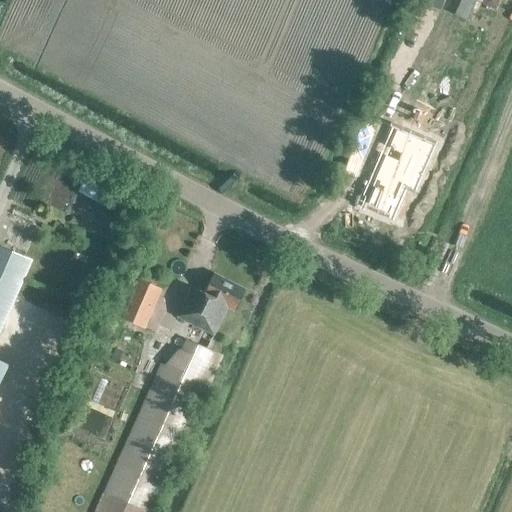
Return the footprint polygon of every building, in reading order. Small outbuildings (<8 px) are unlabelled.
[(440,12),(444,0),(423,0),(421,5),(440,12)] [(400,215),(412,185),(421,188),(440,145),(403,129),(378,188),(381,189),(375,204),(400,215)] [(26,259),(42,224),(13,211),(0,239),(0,331),(31,261),(26,259)] [(233,310),(243,291),(214,276),(205,294),(191,288),(177,317),(213,336),(227,307),(233,310)] [(120,317),(121,317),(140,326),(144,328),(160,292),(136,281),(120,317)] [(135,337),(140,326),(121,317),(116,328),(135,337)] [(160,364),(94,511),(151,511),(221,357),(185,341),(181,351),(178,349),(164,366),(160,364)] [(84,400),(97,406),(107,383),(94,377),(84,400)]
